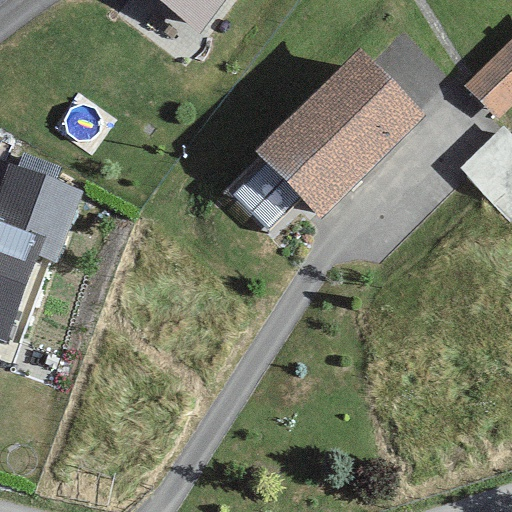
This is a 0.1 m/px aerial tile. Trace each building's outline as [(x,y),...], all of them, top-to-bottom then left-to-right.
[(156,0),(201,33),(225,0),(156,0)] [(511,106),(511,40),(466,87),(499,119),(511,106)] [(426,115),(360,49),(256,151),(322,218),(426,115)] [(511,221),(511,135),(504,127),(460,169),(511,223),(511,221)] [(0,195),(0,338),(8,342),(39,257),(58,263),(84,192),(56,182),(61,167),(23,153),(17,169),(11,166),(0,195)]
